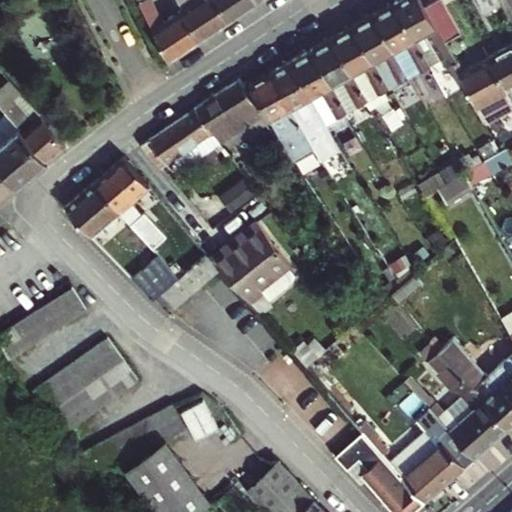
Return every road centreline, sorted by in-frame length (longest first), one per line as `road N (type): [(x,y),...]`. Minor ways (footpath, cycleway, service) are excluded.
road 1 (residential): [(152,108),(60,176),(43,203),(46,218),(146,322),(240,388),(355,511)]
road 2 (residential): [(317,0),(152,108)]
road 3 (residential): [(152,108),(98,0)]
